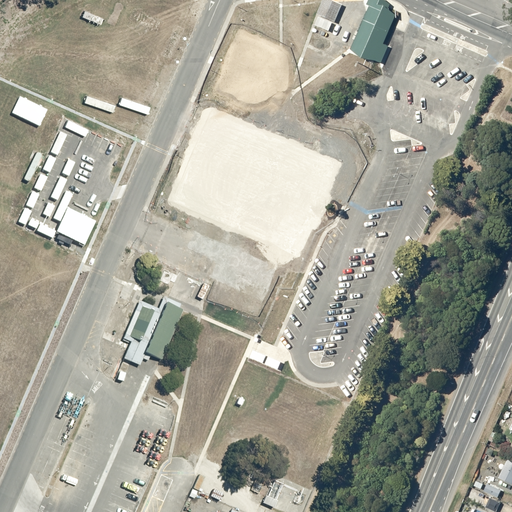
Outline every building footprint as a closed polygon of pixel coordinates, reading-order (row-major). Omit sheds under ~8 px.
[(343,3),(335,0),(326,0),(317,25),(333,31),(343,3)] [(398,11),(372,0),(371,0),(350,52),(376,63),(398,11)] [(290,105),(272,96),(261,91),(247,124),(204,105),(193,129),(223,142),(221,147),(229,151),(227,155),(232,157),(216,193),(207,190),(211,182),(187,172),(175,198),(199,209),(202,201),(211,205),(193,246),(221,258),(211,280),(230,289),(247,252),(230,244),(228,244),(257,179),(292,195),(305,164),(271,149),(290,105)] [(326,131),(315,127),(307,148),(316,152),(313,160),(315,161),(297,207),(327,220),(339,189),(349,193),(360,166),(352,163),(360,142),(327,128),(326,131)] [(188,285),(154,270),(123,343),(157,357),(188,285)] [(511,458),(509,457),(499,477),(511,483),(511,458)] [(504,490),(489,482),(485,490),(500,498),(504,490)] [(499,511),(504,503),(493,497),(488,507),(497,511),(499,511)]
